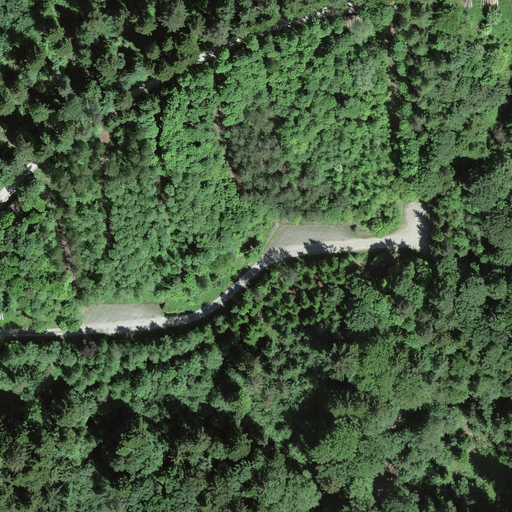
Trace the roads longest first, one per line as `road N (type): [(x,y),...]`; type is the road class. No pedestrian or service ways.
road 1 (track): [(0,331),(183,320),(286,248),(420,240)]
road 2 (track): [(0,198),(57,144),(148,84),(319,10),(386,0)]
road 3 (track): [(373,511),(387,428),(411,395),(429,388),(511,395)]
